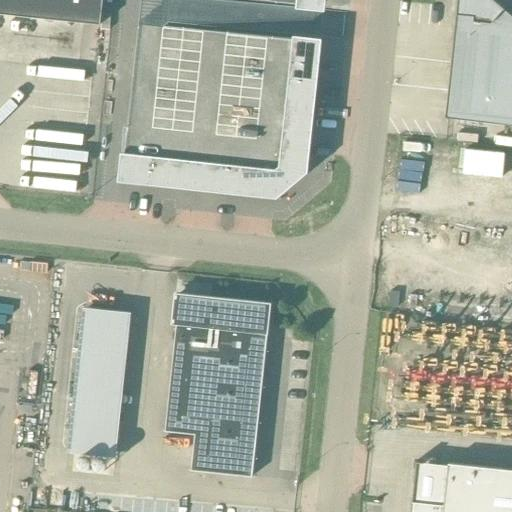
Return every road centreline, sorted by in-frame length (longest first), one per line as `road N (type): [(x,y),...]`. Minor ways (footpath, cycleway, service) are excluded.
road 1 (unclassified): [(359,264),(0,225)]
road 2 (unclassified): [(390,0),(359,264)]
road 3 (unclassified): [(359,264),(334,511)]
